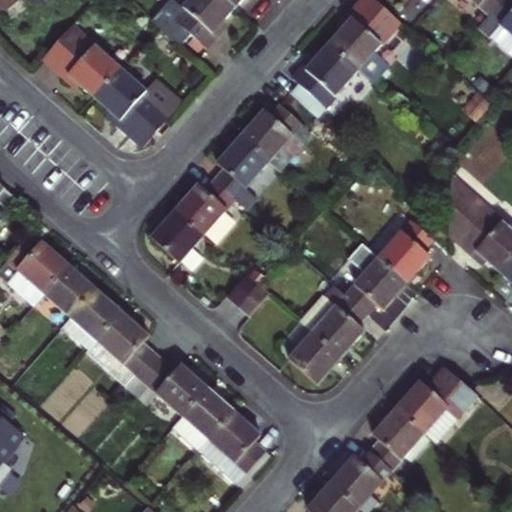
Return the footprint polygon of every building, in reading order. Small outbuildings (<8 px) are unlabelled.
[(18,18),(20,20),(46,0),(4,0),(9,5),(18,18)] [(165,36),(176,46),(185,35),(188,38),(198,47),(218,64),(234,46),(231,43),(235,38),(248,24),(220,0),(215,0),(194,24),(184,15),(165,36)] [(220,0),(248,24),(260,10),(265,5),(268,8),(275,0),(220,0)] [(343,16),(331,31),(360,57),(376,71),(397,47),(381,33),(404,8),(394,0),(353,0),(341,14),(343,16)] [(462,0),(482,17),(484,16),(497,0),(462,0)] [(494,26),(511,42),(511,0),(497,0),(484,16),(495,26),(494,26)] [(18,18),(9,5),(4,9),(13,21),(18,18)] [(511,59),(511,57),(511,42),(494,26),(486,36),(511,59)] [(315,44),(295,66),(304,73),(328,94),(360,57),(331,31),(317,46),(315,44)] [(188,38),(182,44),(193,53),(198,47),(188,38)] [(133,84),(84,40),(52,74),(80,99),(87,105),(91,101),(106,114),(133,84)] [(328,94),(304,73),(294,84),(318,105),(328,94)] [(222,88),(213,79),(202,91),(211,99),(222,88)] [(106,114),(120,126),(116,131),(124,137),(154,164),(195,117),(168,94),(158,106),(133,84),(106,114)] [(268,99),(245,126),(273,150),(304,114),(284,95),(275,105),(268,99)] [(250,176),(273,150),(245,126),(220,154),(226,160),(217,169),(239,189),(249,197),(260,185),(250,176)] [(217,169),(208,179),(202,174),(179,201),(207,226),(239,189),(217,169)] [(461,234),(490,201),(456,171),(453,228),(461,234)] [(0,206),(12,193),(0,182),(0,206)] [(436,230),(402,200),(371,236),(411,271),(425,255),(433,246),(426,240),(436,230)] [(184,252),(207,226),(179,201),(156,227),(184,252)] [(511,219),(490,201),(461,234),(483,254),(486,251),(492,256),(501,264),(511,250),(511,219)] [(411,271),(371,236),(366,231),(351,248),(368,262),(359,272),(349,284),(371,303),(379,294),(386,300),(399,285),(411,271)] [(9,259),(38,284),(61,256),(52,249),(41,239),(35,246),(26,238),(9,259)] [(511,250),(501,264),(508,270),(511,273),(511,250)] [(38,284),(67,309),(90,282),(80,273),(61,256),(38,284)] [(228,285),(240,295),(260,272),(248,262),(228,285)] [(250,305),(270,282),(260,272),(240,295),(250,305)] [(349,284),(337,274),(302,314),(313,324),(316,321),(349,284)] [(67,309),(94,332),(117,305),(108,296),(90,282),(67,309)] [(371,303),(349,284),(316,321),(345,347),(364,325),(368,320),(362,314),(371,303)] [(134,319),(117,305),(94,332),(134,368),(154,345),(143,336),(148,331),(134,319)] [(345,347),(316,321),(313,324),(292,348),(321,374),(338,355),(345,347)] [(94,332),(84,344),(124,379),(134,368),(94,332)] [(145,377),(164,354),(158,349),(154,345),(134,368),(145,377)] [(156,386),(181,408),(205,380),(190,368),(180,359),(175,364),(164,354),(145,377),(134,368),(124,379),(146,398),(156,386)] [(413,378),(398,396),(424,419),(436,428),(469,391),(436,363),(426,374),(421,369),(413,378)] [(181,408),(208,431),(232,404),(221,395),(205,380),(181,408)] [(380,427),(371,438),(392,456),(424,419),(398,396),(385,410),(375,422),(380,427)] [(249,419),(232,404),(208,431),(245,463),(264,442),(254,433),(259,427),(249,419)] [(0,486),(12,471),(4,465),(25,438),(0,418),(0,486)] [(348,452),(333,469),(360,493),(392,456),(371,438),(361,450),(355,444),(348,452)] [(315,503),(307,511),(343,511),(360,493),(333,469),(321,483),(309,497),(315,503)] [(144,511),(167,511),(151,497),(141,509),(144,511)]
